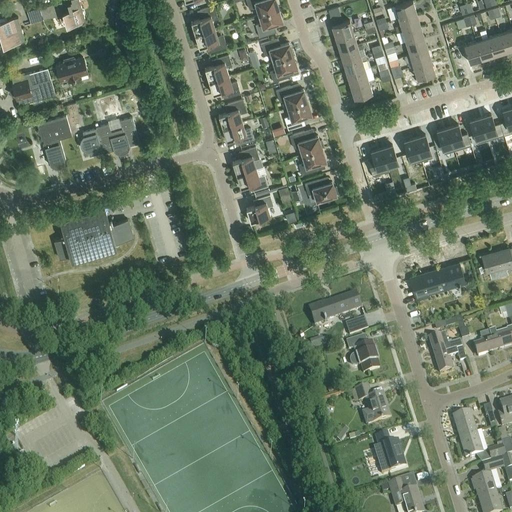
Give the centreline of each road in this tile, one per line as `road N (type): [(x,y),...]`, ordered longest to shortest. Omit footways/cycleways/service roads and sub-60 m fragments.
road 1 (secondary): [(0,357),(60,351),(253,281)]
road 2 (track): [(226,311),(264,362),(312,511)]
road 3 (residential): [(207,157),(47,198),(0,191)]
road 4 (residential): [(342,128),(511,77)]
road 5 (residential): [(207,157),(207,128),(169,0)]
road 6 (residential): [(428,406),(383,256)]
road 7 (secondary): [(377,238),(511,197)]
road 8 (residential): [(342,128),(324,63),(307,46),(292,0)]
road 9 (residential): [(253,281),(218,166),(207,157)]
road 10 (residential): [(383,256),(511,217)]
road 11 (secondary): [(253,281),(377,238)]
